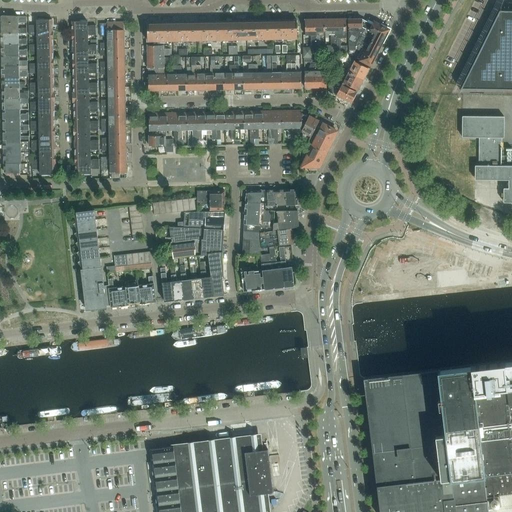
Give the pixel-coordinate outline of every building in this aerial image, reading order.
[(500,10),(460,89),(461,89),(511,89),(511,10),(500,10)] [(36,25),(29,25),(29,30),(52,29),(52,27),(52,25),(52,19),(44,20),(43,18),(39,18),(38,20),(36,20),(36,25)] [(307,19),(305,19),(305,35),(311,35),(311,45),(311,46),(316,46),(315,19),(312,19),(311,18),(307,18),(307,19)] [(315,19),(316,46),(320,45),(320,35),(326,35),(325,19),(324,19),(323,18),(319,18),(319,19),(315,19)] [(325,19),(326,35),(331,35),(331,51),(336,51),(335,18),(335,19),(332,19),(331,18),(327,18),(327,19),(325,19)] [(340,38),(347,38),(346,24),(346,19),(345,19),(344,18),(340,18),(339,19),(336,19),(336,18),(335,18),(336,51),(347,51),(347,47),(341,47),(340,38)] [(348,19),(348,24),(349,51),(357,50),(360,51),(366,40),(373,24),(362,18),(348,19)] [(72,28),(72,30),(96,30),(96,25),(88,25),(88,21),(86,21),(85,20),(81,20),(80,21),(72,21),(72,26),(73,26),(73,28),(72,28)] [(247,40),(272,39),(272,20),(261,20),(261,27),(257,27),(257,20),(247,21),(247,40)] [(297,20),(286,20),(286,26),(282,26),(282,20),(272,20),(272,39),(297,39),(297,20)] [(183,22),(173,22),(173,41),(198,41),(197,21),(187,22),(187,28),(183,28),(183,22)] [(208,21),(197,21),(198,41),(223,40),(222,21),(212,21),(212,28),(208,28),(208,21)] [(223,40),(247,40),(247,21),(237,21),(237,27),(233,27),(233,21),(222,21),(223,40)] [(158,29),(158,22),(147,22),(148,41),(173,41),(173,22),(162,22),(162,29),(158,29)] [(373,24),(366,40),(381,47),(381,46),(380,46),(388,32),(387,28),(374,22),(373,24)] [(18,23),(1,23),(1,34),(18,33),(27,33),(27,28),(18,28),(18,23)] [(100,23),(100,30),(100,36),(107,36),(107,40),(125,39),(125,32),(124,32),(124,23),(120,23),(117,23),(107,23),(100,23)] [(37,39),(53,39),(53,34),(52,34),(52,32),(52,29),(29,30),(29,35),(37,35),(37,39)] [(88,34),(96,34),(96,30),(72,30),(72,33),(73,33),(73,35),(73,40),(88,40),(88,34)] [(1,34),(1,44),(19,44),(27,44),(27,38),(19,39),(18,33),(1,34)] [(53,44),(53,39),(37,39),(37,44),(29,44),(29,49),(53,49),(53,46),(52,44),(53,44)] [(100,43),(100,49),(125,49),(125,48),(124,48),(124,46),(125,46),(125,39),(107,40),(107,43),(100,43)] [(73,47),(73,49),(96,49),(96,45),(88,45),(88,40),(73,40),(73,45),(73,47)] [(357,58),(371,65),(372,65),(380,49),(379,49),(380,46),(381,47),(366,40),(360,51),(357,58)] [(27,55),(27,50),(19,50),(19,44),(1,44),(2,55),(19,55),(19,56),(27,55)] [(172,56),(172,51),(171,49),(164,49),(164,45),(147,45),(147,53),(148,53),(148,57),(172,56)] [(320,45),(316,46),(316,54),(319,53),(320,53),(326,53),(326,51),(326,49),(320,49),(320,45)] [(29,54),(37,54),(37,59),(53,58),(53,53),(53,51),(53,49),(29,49),(29,54)] [(73,54),(73,59),(88,59),(88,54),(96,53),(96,49),(73,49),(73,52),(73,54)] [(125,49),(100,49),(100,56),(108,55),(108,59),(125,58),(125,51),(124,51),(124,49),(125,49)] [(307,57),(304,57),(304,62),(310,62),(310,64),(315,64),(315,54),(312,54),(312,55),(312,56),(307,57)] [(27,60),(19,61),(19,56),(19,55),(2,55),(2,66),(19,66),(27,66),(27,60)] [(292,88),(291,63),(291,62),(291,55),(286,55),(287,71),(282,71),(282,89),(289,89),(289,88),(291,88),(292,88)] [(148,57),(148,60),(147,60),(147,68),(148,68),(152,68),(158,68),(164,67),(164,64),(170,64),(172,61),(172,56),(148,57)] [(267,72),(263,72),(263,89),(270,89),(270,88),(272,88),(272,89),(273,89),(272,64),(272,62),(272,56),(266,56),(267,72)] [(53,64),(53,58),(37,59),(37,63),(30,64),(30,68),(53,68),(53,66),(53,64)] [(100,62),(101,68),(125,68),(125,67),(124,68),(124,65),(125,65),(125,58),(108,59),(108,62),(100,62)] [(73,66),(73,69),(97,68),(97,64),(89,64),(88,59),(73,59),(73,64),(74,66),(73,66)] [(369,68),(364,66),(354,61),(351,68),(349,67),(347,71),(363,79),(366,74),(367,74),(368,71),(368,70),(369,68)] [(294,88),(294,89),(301,89),(301,71),(296,71),(296,63),(291,63),(292,88),(294,88)] [(229,65),(230,72),(225,72),(225,90),(232,90),(232,89),(234,89),(235,89),(234,64),(229,65)] [(244,90),(244,72),(239,72),(238,64),(234,64),(235,89),(237,89),(237,90),(244,90)] [(244,72),(244,90),(251,89),(251,88),(253,88),(253,89),(254,89),(253,64),(248,64),(249,72),(244,72)] [(263,89),(263,72),(258,72),(257,64),(253,64),(254,89),(254,88),(256,88),(256,89),(263,89)] [(282,89),(282,71),(277,72),(276,64),(272,64),(273,89),(273,88),(275,88),(275,89),(282,89)] [(310,71),(304,71),(305,88),(313,88),(313,87),(315,87),(315,88),(316,88),(316,87),(315,64),(310,64),(310,71)] [(327,90),(326,71),(320,71),(320,64),(315,64),(316,87),(318,87),(318,88),(321,88),(326,91),(327,90)] [(172,73),(168,74),(168,91),(175,91),(175,90),(177,90),(177,91),(177,90),(177,65),(172,66),(172,73)] [(187,73),(182,73),(181,65),(177,65),(177,90),(178,90),(180,90),(180,91),(187,91),(187,73)] [(196,90),(196,65),(191,65),(191,73),(187,73),(187,91),(194,91),(194,90),(196,89),(196,90)] [(200,65),(196,65),(196,90),(197,90),(197,89),(199,89),(199,90),(206,90),(206,73),(201,73),(200,65)] [(210,73),(206,73),(206,90),(213,90),(213,89),(215,89),(215,90),(215,65),(210,65),(210,73)] [(225,72),(220,73),(220,65),(215,65),(215,90),(216,90),(216,89),(218,89),(218,90),(225,90),(225,72)] [(19,71),(19,66),(2,66),(2,77),(20,77),(28,77),(28,70),(22,70),(22,71),(19,71)] [(164,67),(158,68),(158,91),(159,91),(159,90),(161,90),(161,91),(168,91),(168,74),(164,74),(164,67)] [(53,70),(53,68),(30,68),(30,73),(37,73),(38,78),(54,78),(53,72),(53,70)] [(74,78),(89,78),(89,73),(97,72),(97,68),(73,69),(73,71),(74,71),(74,73),(73,73),(74,78)] [(125,68),(101,68),(101,74),(108,74),(108,78),(125,77),(125,70),(124,70),(124,68),(125,68)] [(149,89),(149,91),(156,91),(156,90),(158,90),(158,91),(158,68),(152,68),(148,68),(148,83),(149,89)] [(363,79),(347,71),(344,76),(346,77),(343,83),(358,90),(359,88),(360,88),(361,85),(361,84),(363,79)] [(20,82),(20,77),(2,77),(2,88),(20,87),(20,88),(25,87),(25,82),(20,82)] [(101,81),(101,87),(125,87),(125,85),(126,85),(125,77),(108,78),(108,81),(101,81)] [(54,83),(54,78),(38,78),(38,83),(30,83),(30,88),(54,87),(54,85),(53,85),(53,83),(54,83)] [(97,83),(89,83),(89,78),(74,78),(74,84),(74,86),(74,88),(97,87),(97,83)] [(352,101),(357,92),(329,78),(329,91),(336,95),(336,96),(343,100),(344,99),(350,102),(350,101),(352,101)] [(3,98),(8,98),(28,98),(28,91),(24,91),(24,93),(20,93),(20,88),(20,87),(2,88),(3,98)] [(38,92),(38,97),(55,97),(55,92),(54,92),(54,91),(53,89),(54,89),(54,87),(30,88),(30,93),(38,92)] [(73,93),(73,97),(90,97),(89,92),(97,92),(97,87),(74,88),(74,90),(74,92),(74,93),(73,93)] [(101,94),(108,93),(108,97),(126,96),(126,89),(125,89),(125,87),(101,87),(101,94)] [(101,100),(101,104),(101,106),(126,106),(125,106),(125,104),(126,104),(126,96),(108,97),(108,100),(101,100)] [(55,97),(38,97),(38,102),(30,102),(30,107),(54,106),(54,104),(54,102),(54,101),(55,101),(55,97)] [(98,102),(90,103),(90,97),(73,97),(73,102),(74,102),(74,103),(74,105),(74,107),(98,106),(98,102)] [(28,98),(8,98),(3,98),(3,109),(8,109),(20,109),(21,109),(21,104),(29,103),(28,98)] [(38,112),(39,116),(54,116),(54,111),(54,109),(54,106),(30,107),(30,112),(38,112)] [(74,111),(74,116),(90,116),(90,111),(98,111),(98,106),(74,107),(74,109),(75,109),(75,111),(74,111)] [(126,106),(101,106),(101,112),(108,112),(109,115),(126,115),(126,108),(125,108),(125,106),(126,106)] [(20,109),(8,109),(3,109),(3,120),(20,120),(29,120),(29,116),(29,113),(26,113),(26,114),(20,115),(20,109)] [(244,112),(245,129),(250,129),(250,145),(254,144),(254,139),(254,112),(252,112),(252,111),(244,112)] [(254,112),(254,139),(259,138),(259,128),(264,128),(263,111),(256,111),(256,112),(254,112)] [(263,111),(264,128),(269,128),(269,138),(273,138),(273,111),(273,112),(271,112),(271,111),(263,111)] [(273,111),(273,138),(278,138),(278,128),(283,128),(282,111),(275,111),(275,112),(273,112),(273,111)] [(290,111),(282,111),(283,128),(288,128),(288,138),(292,138),(292,111),(292,112),(290,112),(290,111)] [(292,111),(292,138),(297,138),(297,128),(302,128),(302,113),(302,111),(294,111),(294,112),(292,112),(292,111)] [(197,113),(197,140),(202,140),(202,130),(207,130),(206,112),(199,112),(199,113),(197,113)] [(206,112),(207,130),(212,129),(212,139),(216,139),(216,112),(216,113),(214,113),(214,112),(206,112)] [(216,112),(216,139),(221,139),(221,129),(226,129),(225,112),(218,112),(218,113),(216,113),(216,112)] [(233,112),(225,112),(226,129),(231,129),(231,138),(235,138),(235,112),(235,113),(233,113),(233,112)] [(235,112),(235,138),(235,139),(240,139),(240,129),(245,129),(244,112),(237,112),(237,113),(235,113),(235,112)] [(151,136),(159,136),(159,114),(157,114),(157,113),(149,113),(149,131),(153,131),(153,134),(151,134),(151,136)] [(159,114),(159,136),(165,135),(165,130),(169,130),(168,113),(161,113),(161,114),(159,114)] [(168,113),(169,130),(174,130),(174,137),(175,139),(175,140),(178,140),(178,113),(178,114),(176,114),(176,113),(168,113)] [(178,113),(178,140),(179,140),(183,140),(183,130),(188,130),(187,113),(180,113),(180,114),(178,114),(178,113)] [(193,130),(193,140),(197,140),(197,113),(195,114),(195,113),(187,113),(188,130),(193,130)] [(302,132),(311,136),(313,133),(318,122),(317,121),(317,120),(313,118),(312,118),(302,113),(302,128),(302,132)] [(101,119),(101,125),(126,125),(125,125),(125,123),(126,123),(126,115),(109,115),(109,119),(101,119)] [(55,121),(54,116),(39,116),(39,121),(31,121),(31,126),(55,126),(55,123),(54,123),(54,121),(55,121)] [(98,121),(90,121),(90,116),(74,116),(75,122),(75,124),(75,126),(98,126),(98,121)] [(462,116),(462,137),(479,137),(479,165),(475,165),(475,180),(509,180),(509,183),(509,186),(509,188),(507,188),(504,188),(503,193),(503,197),(503,202),(511,202),(511,147),(503,147),(501,147),(502,142),(502,138),(504,138),(504,116),(489,116),(484,116),(475,116),(470,116),(462,116)] [(21,130),(29,130),(29,124),(22,125),(21,125),(20,120),(3,120),(3,131),(21,130)] [(318,122),(313,133),(332,143),(331,142),(333,139),(334,139),(338,132),(328,127),(328,126),(325,124),(324,124),(318,122)] [(126,125),(101,125),(102,132),(109,131),(109,135),(127,134),(126,127),(125,127),(125,125),(126,125)] [(39,131),(39,135),(55,135),(55,130),(54,130),(54,128),(55,128),(55,126),(31,126),(31,131),(39,131)] [(75,130),(75,136),(90,135),(90,130),(96,130),(98,130),(98,126),(75,126),(75,128),(75,130)] [(21,130),(3,131),(3,141),(29,141),(29,136),(21,136),(21,130)] [(332,143),(313,133),(311,136),(307,143),(311,145),(311,146),(326,154),(330,146),(329,146),(331,142),(332,143)] [(102,138),(102,144),(126,144),(126,142),(127,142),(127,134),(109,135),(109,138),(102,138)] [(55,135),(39,135),(39,140),(31,141),(31,145),(55,145),(55,142),(55,140),(55,135)] [(99,140),(90,141),(90,135),(75,136),(75,141),(75,143),(75,145),(99,145),(99,140)] [(166,135),(165,135),(159,136),(151,136),(148,136),(149,144),(150,143),(150,146),(165,146),(165,152),(174,152),(173,146),(173,139),(168,139),(166,139),(166,135)] [(4,152),(29,152),(29,145),(29,141),(3,141),(4,152)] [(126,144),(102,144),(102,150),(109,150),(109,153),(127,153),(127,146),(126,146),(126,144)] [(55,147),(55,145),(31,145),(31,150),(39,150),(39,155),(55,154),(55,149),(55,147)] [(75,150),(75,155),(91,154),(91,149),(99,149),(99,145),(75,145),(75,148),(75,147),(75,149),(75,150)] [(301,165),(301,167),(303,167),(304,168),(318,167),(318,168),(326,154),(311,146),(309,148),(303,145),(303,150),(307,152),(301,165)] [(29,152),(4,152),(4,163),(20,163),(30,163),(29,155),(29,152)] [(109,157),(102,157),(101,157),(101,160),(101,163),(127,163),(126,163),(126,161),(127,161),(127,153),(109,153),(109,157)] [(55,160),(55,154),(39,155),(40,159),(32,160),(32,164),(55,164),(55,162),(55,160)] [(101,160),(100,160),(91,160),(91,154),(75,155),(75,160),(76,160),(76,162),(75,162),(75,164),(101,164),(101,163),(101,160)] [(20,163),(4,163),(4,172),(7,175),(20,175),(20,174),(30,174),(30,163),(20,163)] [(127,163),(101,163),(101,164),(101,169),(109,169),(109,173),(126,173),(127,173),(127,165),(126,165),(126,163),(127,163)] [(56,166),(55,164),(32,164),(32,170),(40,169),(40,174),(42,174),(43,175),(46,175),(47,174),(56,174),(56,168),(55,168),(55,166),(56,166)] [(101,169),(101,164),(75,164),(76,167),(76,169),(76,173),(84,173),(85,175),(89,174),(90,173),(91,173),(91,169),(99,169),(99,168),(101,168),(101,169)] [(286,189),(276,190),(276,210),(287,210),(286,189)] [(287,210),(298,210),(297,189),(286,189),(287,210)] [(197,200),(201,200),(225,200),(225,190),(197,191),(197,200)] [(265,203),(265,190),(246,190),(246,201),(265,203)] [(265,210),(271,210),(274,210),(276,210),(276,190),(265,190),(265,203),(265,210)] [(225,210),(225,200),(201,200),(201,204),(210,204),(210,210),(220,210),(225,210)] [(244,220),(244,224),(259,225),(261,225),(261,232),(267,232),(273,231),(274,221),(272,220),(272,214),(271,214),(271,210),(265,210),(265,203),(261,202),(246,201),(245,213),(245,214),(245,220),(244,220)] [(76,222),(96,220),(94,210),(75,212),(75,213),(72,214),(73,215),(73,214),(75,219),(76,222)] [(261,232),(260,239),(261,248),(280,245),(291,244),(293,244),(291,228),(299,227),(299,226),(298,226),(298,211),(298,210),(287,210),(276,210),(275,210),(274,221),(273,231),(267,232),(261,232)] [(219,229),(224,230),(224,213),(225,213),(225,212),(201,212),(184,212),(184,227),(184,228),(205,229),(219,229)] [(77,232),(97,229),(96,220),(76,222),(73,224),(74,224),(77,228),(77,232)] [(244,231),(244,237),(258,238),(259,248),(261,248),(260,239),(261,232),(261,225),(259,225),(244,224),(244,225),(244,231)] [(223,237),(211,237),(211,240),(198,239),(199,237),(182,238),(183,228),(184,228),(184,227),(170,227),(174,258),(189,256),(195,256),(202,255),(209,254),(222,252),(222,251),(222,247),(223,247),(223,237)] [(205,229),(184,228),(183,228),(182,238),(199,237),(198,239),(211,240),(211,237),(223,237),(223,232),(224,232),(224,230),(219,229),(205,229)] [(78,241),(98,239),(97,229),(77,232),(75,233),(75,234),(75,233),(78,238),(78,241)] [(259,248),(258,238),(244,237),(244,238),(243,238),(243,239),(244,240),(243,252),(242,252),(242,254),(247,254),(260,253),(259,248)] [(78,241),(76,243),(79,247),(79,251),(99,248),(98,239),(78,241)] [(294,285),(292,266),(286,267),(284,247),(279,247),(281,261),(284,286),(286,286),(294,285)] [(80,260),(100,258),(99,248),(79,251),(77,252),(77,253),(80,257),(80,260)] [(269,248),(270,254),(272,268),(275,287),(277,287),(277,288),(284,287),(284,286),(281,261),(276,262),(274,248),(269,248)] [(209,254),(211,276),(212,276),(214,295),(216,294),(216,295),(224,294),(222,275),(223,275),(222,252),(209,254)] [(270,254),(260,255),(262,269),(264,289),(265,289),(267,288),(267,289),(275,288),(275,287),(272,268),(270,254)] [(195,256),(189,256),(192,279),(194,297),(196,297),(204,296),(202,277),(201,277),(197,278),(195,256)] [(80,260),(78,262),(79,262),(81,266),(81,269),(101,267),(100,258),(80,260)] [(212,276),(211,276),(207,277),(205,261),(200,262),(201,277),(202,277),(204,296),(206,296),(214,295),(212,276)] [(181,274),(182,280),(184,299),(185,299),(185,298),(187,298),(187,299),(195,298),(194,297),(192,279),(187,279),(185,265),(180,265),(181,274)] [(170,267),(172,281),(174,300),(175,300),(177,299),(177,300),(184,299),(182,280),(177,280),(176,274),(175,266),(174,266),(170,267)] [(107,308),(107,307),(106,303),(111,303),(109,285),(104,285),(103,273),(102,273),(102,267),(101,267),(81,269),(86,310),(107,308)] [(165,267),(160,268),(164,301),(165,301),(167,301),(174,300),(172,281),(167,282),(165,267)] [(264,289),(262,269),(254,270),(250,270),(249,268),(247,268),(242,269),(242,274),(242,275),(243,282),(244,291),(256,290),(264,289)] [(154,284),(153,277),(153,276),(148,277),(149,284),(138,285),(140,302),(141,304),(149,303),(149,302),(156,302),(154,284)] [(113,279),(108,279),(109,285),(111,303),(111,307),(120,306),(120,307),(129,306),(129,303),(126,286),(114,288),(113,279)] [(129,303),(140,302),(138,285),(138,280),(126,281),(126,286),(129,303)] [(262,318),(233,321),(234,331),(263,328),(262,318)] [(341,322),(304,326),(304,330),(305,330),(306,330),(330,327),(352,325),(353,324),(354,324),(354,323),(354,320),(341,322)] [(221,323),(191,326),(192,336),(222,332),(221,323)] [(149,331),(120,335),(121,345),(151,341),(149,331)] [(108,336),(78,340),(79,350),(109,346),(108,336)] [(308,346),(306,346),(308,359),(324,357),(358,353),(356,342),(356,341),(355,340),(354,340),(332,343),(308,346)] [(40,345),(10,348),(11,358),(41,355),(40,345)] [(302,351),(303,360),(310,359),(309,350),(302,351)] [(511,361),(503,363),(484,365),(438,370),(438,371),(429,372),(365,379),(378,485),(381,511),(484,511),(488,511),(486,495),(488,495),(508,492),(511,491),(511,361)] [(270,383),(240,386),(241,396),(271,393),(270,383)] [(228,388),(198,391),(199,401),(229,398),(228,388)] [(157,396),(128,400),(129,410),(159,406),(157,396)] [(116,401),(86,405),(87,415),(117,411),(116,401)] [(43,410),(13,414),(14,424),(44,420),(43,410)] [(163,448),(152,449),(154,462),(154,464),(158,493),(158,495),(159,501),(159,511),(271,511),(269,495),(276,495),(275,492),(273,492),(270,466),(272,466),(271,455),(269,456),(267,440),(266,440),(266,443),(262,443),(260,444),(259,436),(212,442),(195,444),(189,445),(176,446),(174,447),(173,447),(171,447),(163,448)]
